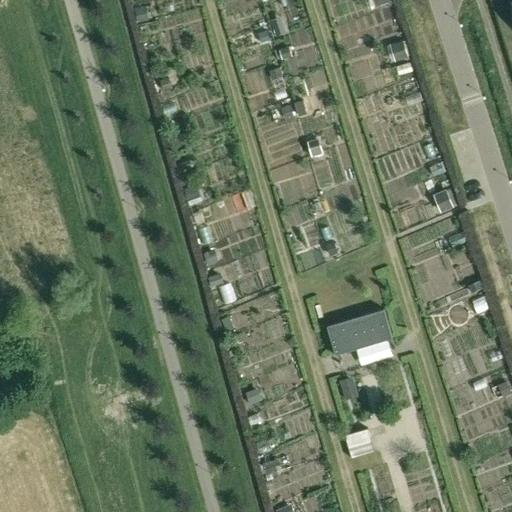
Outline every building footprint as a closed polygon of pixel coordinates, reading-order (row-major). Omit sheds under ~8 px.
[(391,3),(390,0),(373,0),(376,8),(391,3)] [(283,26),(273,29),(276,39),(286,36),(283,26)] [(395,61),(407,57),(402,40),(389,44),(395,61)] [(433,198),(441,215),(454,209),(446,192),(433,198)] [(216,262),(212,250),(204,253),(208,264),(216,262)] [(335,355),(392,337),(384,308),(326,326),(335,355)] [(344,379),(340,380),(346,399),(350,398),(357,396),(352,377),(344,379)] [(351,458),(375,451),(368,428),(345,435),(351,458)]
